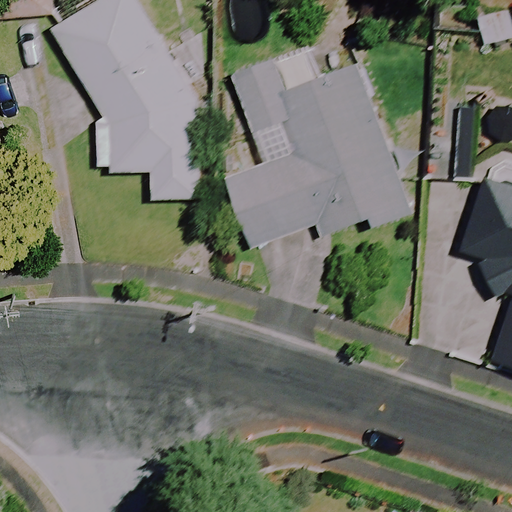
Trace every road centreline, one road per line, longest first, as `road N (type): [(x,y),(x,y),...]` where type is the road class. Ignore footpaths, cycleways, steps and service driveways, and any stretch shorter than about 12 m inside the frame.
road 1 (residential): [(79,350),(173,358),(287,383),(511,455)]
road 2 (residential): [(79,350),(120,511)]
